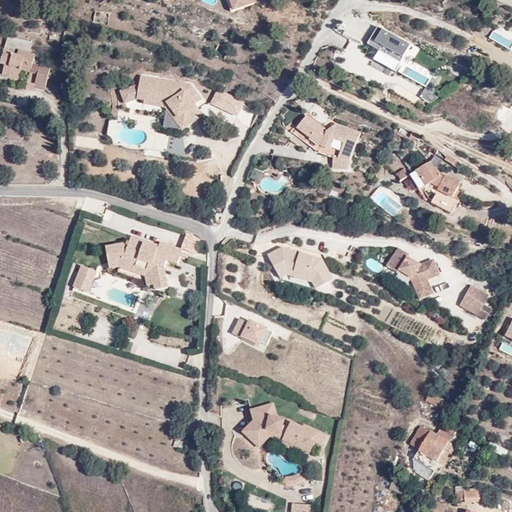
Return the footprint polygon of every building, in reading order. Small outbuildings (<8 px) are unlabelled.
[(230,0),(235,10),(257,3),(255,0),(230,0)] [(412,45),(379,27),(368,45),(378,50),(373,59),(397,73),(412,45)] [(508,50),(511,44),(511,40),(495,28),(489,37),(508,50)] [(8,36),(2,61),(1,65),(5,66),(3,75),(19,79),(21,71),(30,73),(27,88),(35,90),(36,88),(46,90),(51,66),(41,64),(41,65),(34,63),(36,54),(30,53),(33,42),(8,36)] [(427,43),(421,58),(438,66),(445,51),(427,43)] [(190,83),(146,76),(141,76),(140,82),(120,91),(125,104),(138,100),(145,101),(144,105),(166,108),(183,131),(205,116),(196,104),(202,99),(190,83)] [(305,120),(296,114),(293,119),(300,125),(305,120)] [(300,125),(297,129),(320,146),(331,150),(332,149),(341,152),(339,158),(350,162),(360,134),(336,124),(325,135),(324,129),(308,116),(305,120),(300,125)] [(438,207),(453,214),(461,199),(456,195),(464,181),(452,173),(450,175),(442,164),(437,167),(434,163),(412,175),(422,194),(428,192),(438,207)] [(405,169),(398,173),(402,180),(409,176),(405,169)] [(122,247),(104,250),(107,266),(118,264),(149,275),(151,288),(153,288),(154,294),(166,292),(162,272),(165,264),(168,265),(173,252),(159,246),(158,250),(137,242),(135,246),(129,244),(127,248),(122,247)] [(283,246),(268,254),(281,279),(289,275),(313,283),(317,290),(335,281),(323,258),(283,246)] [(398,247),(388,264),(387,267),(398,274),(400,271),(411,278),(421,300),(435,294),(429,280),(441,275),(434,259),(421,264),(406,256),(408,253),(398,247)] [(181,254),(173,252),(168,265),(176,268),(181,254)] [(107,266),(108,271),(118,269),(144,279),(146,289),(151,288),(149,275),(118,264),(107,266)] [(73,288),(87,293),(95,272),(81,267),(73,288)] [(491,308),(467,295),(460,306),(485,320),(491,308)] [(249,321),(240,317),(232,333),(260,348),(269,327),(250,319),(249,321)] [(443,398),(433,392),(430,391),(425,400),(438,408),(443,398)] [(274,403),(255,408),(250,409),(253,420),(242,432),(260,449),(270,438),(283,441),(281,445),(309,457),(315,442),(312,440),(317,430),(304,424),(303,426),(278,417),(274,403)] [(455,430),(444,424),(437,435),(431,430),(430,431),(420,426),(410,444),(420,450),(419,451),(443,466),(456,445),(449,441),(455,430)] [(490,442),(487,449),(504,457),(507,450),(490,442)] [(387,465),(399,471),(405,460),(395,454),(387,465)] [(478,488),(466,489),(464,489),(464,493),(455,493),(456,500),(465,499),(465,503),(479,502),(478,488)]
